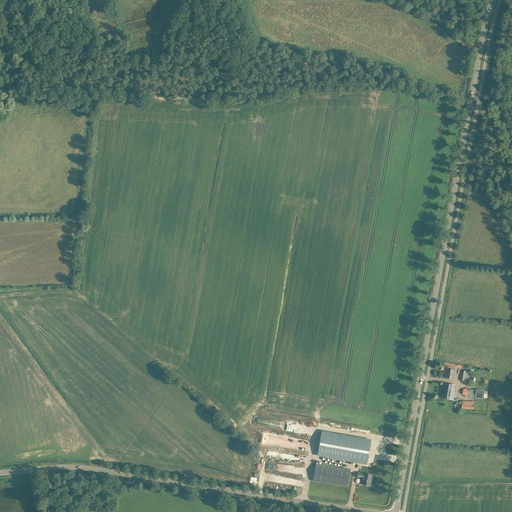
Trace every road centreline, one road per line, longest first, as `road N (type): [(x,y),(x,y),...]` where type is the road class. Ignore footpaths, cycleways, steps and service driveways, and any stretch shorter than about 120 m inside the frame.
road 1 (tertiary): [(395,511),(492,0)]
road 2 (unclassified): [(368,511),(80,468),(0,472)]
